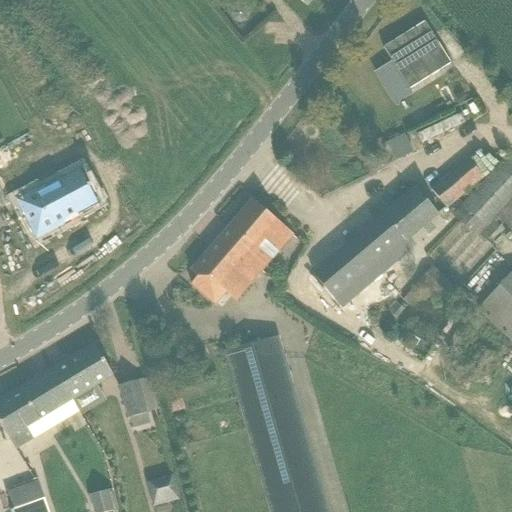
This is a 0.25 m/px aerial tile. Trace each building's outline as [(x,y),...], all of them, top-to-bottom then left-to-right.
[(404,135),(382,146),(395,160),(412,152),(404,135)] [(511,159),(509,157),(453,218),(476,239),(479,236),(485,242),(503,223),(511,230),(511,228),(511,159)] [(430,190),(446,209),(483,178),(467,159),(430,190)] [(39,184),(13,198),(31,233),(60,217),(59,214),(91,197),(76,168),(41,187),(39,184)] [(312,274),(341,308),(417,245),(411,238),(438,215),(415,187),(312,274)] [(220,289),(235,302),(293,235),(252,200),(190,272),(197,278),(190,286),(209,302),(220,289)] [(422,282),(444,303),(457,290),(435,268),(422,282)] [(511,276),(480,311),(511,340),(511,276)] [(324,511),(277,337),(224,351),(268,511),(324,511)] [(94,345),(42,376),(60,407),(112,376),(94,345)] [(60,407),(42,376),(0,401),(0,424),(15,450),(57,425),(51,413),(60,407)] [(131,418),(134,428),(150,423),(147,413),(154,411),(145,378),(118,386),(127,419),(131,418)] [(178,392),(166,395),(171,411),(183,407),(178,392)] [(179,501),(172,475),(146,482),(152,508),(179,501)] [(7,493),(13,510),(43,499),(37,482),(7,493)] [(107,491),(90,495),(94,511),(110,511),(112,511),(107,491)]
